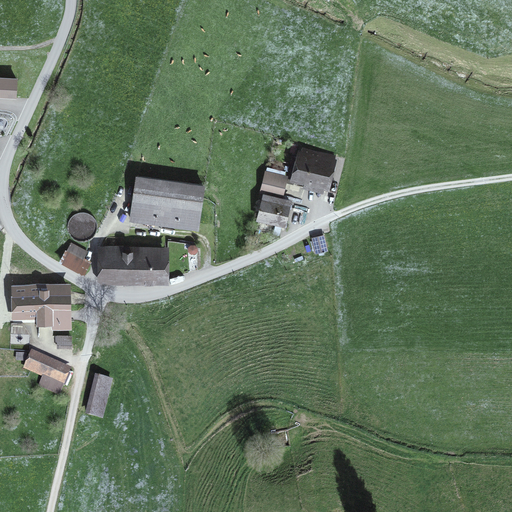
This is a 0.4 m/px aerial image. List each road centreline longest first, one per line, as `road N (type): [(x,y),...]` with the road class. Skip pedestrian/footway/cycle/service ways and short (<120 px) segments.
road 1 (track): [(511,176),(393,195),(165,293),(97,292),(24,244),(3,216),(0,178),(72,0)]
road 2 (track): [(52,511),(97,292),(148,356),(185,451),(242,408),(272,404),(314,418)]
